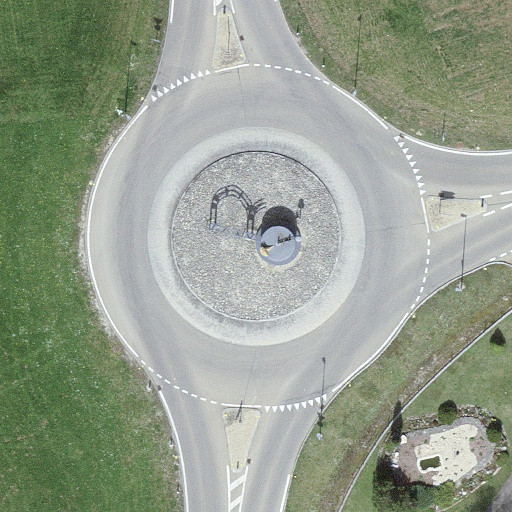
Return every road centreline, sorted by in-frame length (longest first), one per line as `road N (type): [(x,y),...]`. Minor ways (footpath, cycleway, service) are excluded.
road 1 (primary): [(190,110),(150,139),(121,179),(106,227),(108,276),(125,323),(157,361),(199,388)]
road 2 (primary): [(286,397),(323,386),(382,337),(410,266)]
road 3 (secondary): [(511,171),(380,154)]
road 4 (primary): [(199,388),(221,511)]
road 5 (primary): [(249,511),(286,397)]
